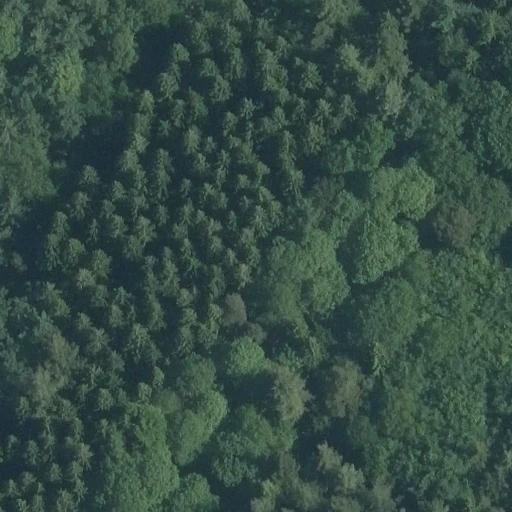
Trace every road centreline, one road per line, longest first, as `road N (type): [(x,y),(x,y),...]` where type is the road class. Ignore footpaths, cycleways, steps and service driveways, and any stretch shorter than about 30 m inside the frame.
road 1 (track): [(511,121),(291,448)]
road 2 (track): [(0,274),(196,0)]
road 3 (track): [(219,0),(375,145),(457,209)]
